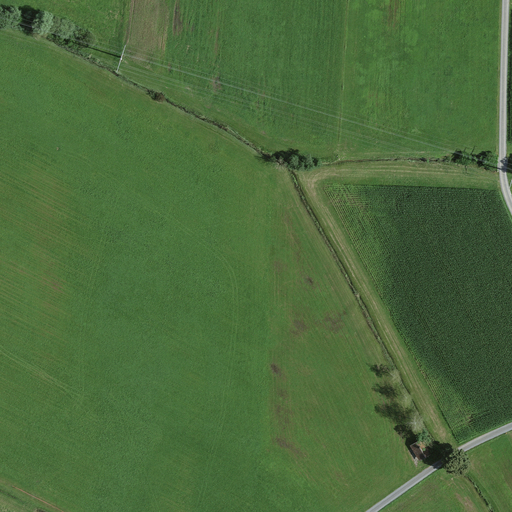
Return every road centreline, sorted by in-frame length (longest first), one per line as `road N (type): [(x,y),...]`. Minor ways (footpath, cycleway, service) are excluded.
road 1 (track): [(507,0),(503,173),(511,202)]
road 2 (track): [(511,426),(444,461),(373,511)]
